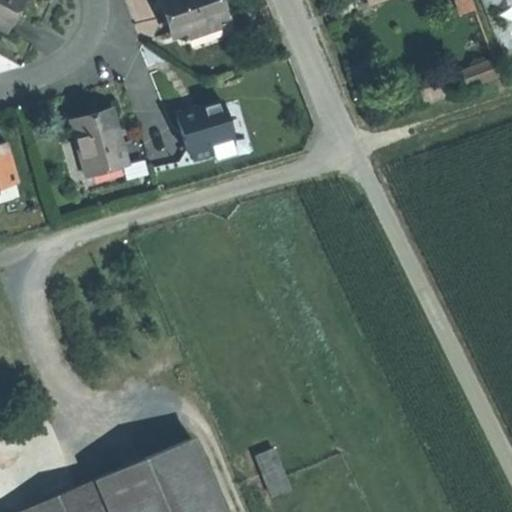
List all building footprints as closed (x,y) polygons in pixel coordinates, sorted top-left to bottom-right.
[(0,0),(0,22),(9,28),(19,10),(23,0),(0,0)] [(164,0),(170,17),(177,38),(186,35),(218,24),(228,21),(220,0),(164,0)] [(218,24),(186,35),(189,42),(220,31),(218,24)] [(473,83),(504,71),(499,57),(467,69),(473,83)] [(195,150),(213,144),(232,139),(226,117),(230,116),(226,100),(198,108),(180,113),(191,151),(195,150)] [(73,120),(89,175),(133,163),(117,108),(94,114),(73,120)] [(147,136),(150,161),(178,158),(176,133),(147,136)] [(0,187),(19,182),(8,142),(0,143),(0,187)] [(216,157),(213,144),(195,150),(198,162),(216,157)] [(124,465),(144,511),(225,511),(191,435),(124,465)] [(291,484),(281,463),(263,471),(272,493),(291,484)] [(144,511),(124,465),(18,511),(144,511)]
